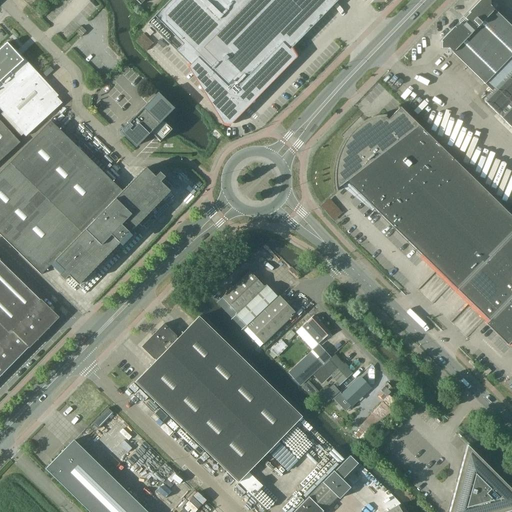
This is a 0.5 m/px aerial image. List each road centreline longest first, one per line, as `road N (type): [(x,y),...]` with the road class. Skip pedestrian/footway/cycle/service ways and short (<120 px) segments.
road 1 (tertiary): [(228,194),(0,426)]
road 2 (tertiary): [(511,432),(342,259)]
road 3 (tertiary): [(79,358),(239,206)]
road 4 (unclassified): [(238,511),(79,358)]
road 5 (tertiary): [(282,164),(428,0)]
road 6 (unclassified): [(132,159),(77,107),(77,71),(6,0)]
road 7 (tertiary): [(415,0),(269,152)]
road 8 (unclassified): [(342,259),(308,293),(406,392)]
